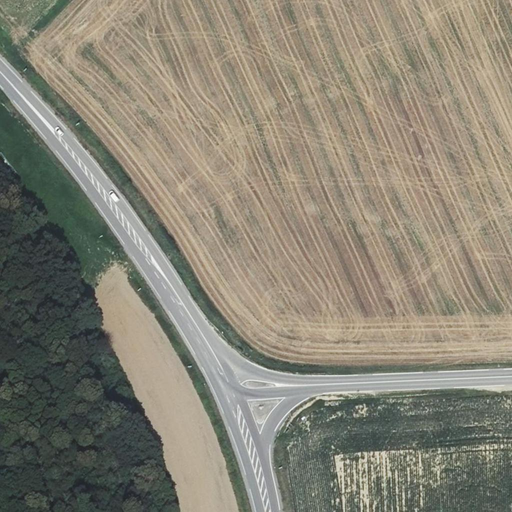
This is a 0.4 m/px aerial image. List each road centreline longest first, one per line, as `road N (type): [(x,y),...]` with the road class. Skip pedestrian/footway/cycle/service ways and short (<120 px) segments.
road 1 (primary): [(229,389),(132,231),(0,72)]
road 2 (secondary): [(316,384),(511,376)]
